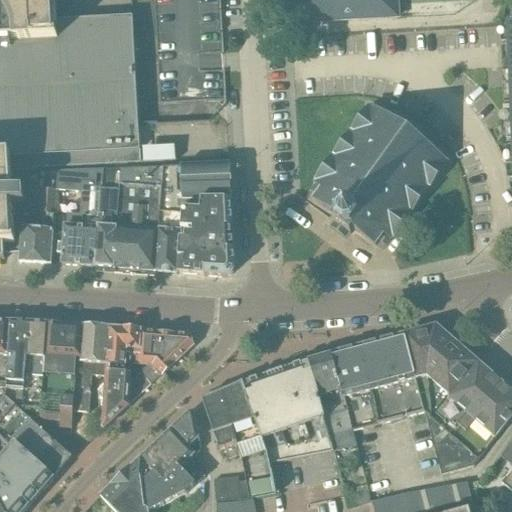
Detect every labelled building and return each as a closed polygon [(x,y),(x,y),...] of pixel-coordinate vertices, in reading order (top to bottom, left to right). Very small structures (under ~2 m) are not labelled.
[(0,0),(0,1),(0,2),(2,25),(0,25),(0,261),(5,261),(4,245),(15,245),(13,206),(25,206),(25,194),(12,194),(11,173),(37,171),(36,169),(141,164),(139,119),(133,18),(57,22),(56,3),(69,3),(68,0),(0,0)] [(156,0),(160,90),(218,88),(217,61),(214,0),(156,0)] [(298,0),(300,23),(397,18),(396,0),(298,0)] [(369,109),(368,108),(366,110),(368,111),(365,115),(362,112),(353,125),(356,128),(353,132),(351,130),(349,134),(350,136),(336,156),(334,155),(331,159),(333,160),(330,164),(326,161),(317,174),(321,176),(318,180),(316,179),(315,181),(317,182),(316,184),(317,184),(311,191),(318,196),(315,201),(336,217),(333,221),(336,223),(334,226),(347,235),(349,233),(351,235),(354,230),(376,246),(379,241),(386,246),(391,239),(392,239),(393,238),(395,239),(396,237),(395,236),(398,232),(401,235),(410,222),(407,220),(409,216),(411,217),(414,213),(412,212),(427,191),(429,193),(432,189),(430,187),(433,184),(436,186),(445,174),(442,171),(445,167),(447,168),(448,166),(446,165),(447,164),(370,108),(369,109)] [(162,189),(162,191),(183,193),(183,210),(201,211),(202,202),(232,202),(232,188),(231,178),(231,168),(195,167),(163,168),(162,189)] [(113,270),(155,273),(162,191),(162,189),(163,168),(121,169),(116,231),(113,270)] [(103,170),(101,191),(96,268),(113,270),(116,231),(121,169),(103,170)] [(63,266),(96,268),(101,191),(103,170),(77,171),(76,189),(82,190),(81,215),(75,214),(75,224),(78,224),(78,228),(66,227),(63,266)] [(57,191),(41,189),(39,214),(43,214),(42,230),(38,230),(39,224),(22,222),(21,243),(20,250),(20,252),(19,263),(51,265),(53,245),(57,191)] [(162,191),(155,273),(178,275),(183,210),(183,193),(162,191)] [(183,210),(178,275),(199,276),(227,278),(233,276),(236,271),(235,250),(232,202),(202,202),(201,211),(183,210)] [(0,322),(0,388),(7,389),(11,323),(0,322)] [(26,373),(30,324),(11,323),(7,387),(7,389),(17,390),(16,400),(23,408),(26,373)] [(45,356),(47,325),(30,324),(26,373),(23,408),(41,410),(45,356)] [(45,356),(41,410),(40,421),(60,423),(59,429),(71,430),(72,420),(73,412),(79,328),(61,326),(47,325),(45,356)] [(93,377),(107,379),(111,330),(110,330),(109,333),(85,331),(85,328),(84,328),(79,328),(73,412),(90,414),(93,377)] [(424,414),(430,434),(440,470),(442,477),(474,467),(511,417),(511,393),(495,379),(494,378),(436,328),(403,337),(419,397),(422,407),(424,414)] [(131,365),(132,350),(139,351),(140,332),(111,330),(107,379),(108,379),(105,407),(104,430),(128,407),(130,385),(131,365)] [(193,347),(190,338),(189,336),(140,332),(139,351),(132,350),(131,365),(137,365),(137,367),(147,368),(140,373),(141,374),(130,385),(128,407),(151,386),(193,347)] [(360,348),(382,425),(424,414),(422,407),(419,397),(403,337),(360,348)] [(331,356),(351,432),(352,432),(352,433),(382,425),(360,348),(355,350),(333,355),(331,356)] [(330,438),(351,432),(331,356),(308,362),(316,388),(318,395),(326,424),(330,438)] [(330,438),(326,424),(318,395),(316,388),(308,362),(267,376),(268,377),(244,385),(244,384),(242,385),(241,386),(253,421),(259,435),(263,446),(273,493),(274,496),(274,495),(274,496),(277,496),(272,473),(270,466),(334,454),(330,438)] [(273,493),(263,446),(259,435),(253,421),(241,386),(202,401),(219,450),(225,448),(228,459),(239,456),(241,462),(245,482),(238,483),(237,478),(213,480),(216,506),(242,503),(242,501),(253,499),(274,496),(273,493)] [(16,445),(55,479),(72,459),(32,424),(13,404),(5,397),(0,403),(0,437),(9,445),(12,442),(16,445)] [(179,468),(194,485),(200,478),(197,453),(201,450),(199,443),(193,414),(189,414),(154,447),(161,454),(165,451),(172,459),(170,462),(177,469),(179,468)] [(511,441),(501,458),(511,467),(511,475),(508,481),(507,480),(503,485),(511,492),(511,441)] [(0,463),(0,482),(29,508),(39,496),(40,496),(55,479),(16,445),(0,463)] [(161,454),(154,447),(142,458),(148,511),(153,511),(186,492),(194,485),(179,468),(177,469),(170,462),(172,459),(165,451),(161,454)] [(148,511),(142,458),(101,498),(114,511),(148,511)] [(0,504),(3,511),(25,511),(29,508),(0,482),(0,504)] [(467,483),(453,486),(458,504),(472,501),(467,483)] [(448,487),(422,492),(427,511),(429,511),(453,506),(448,487)] [(371,503),(368,493),(346,498),(347,504),(349,509),(369,504),(371,503)] [(401,496),(371,503),(369,504),(371,511),(422,511),(417,493),(401,496)] [(242,503),(216,506),(215,511),(255,511),(253,499),(242,501),(242,503)]
